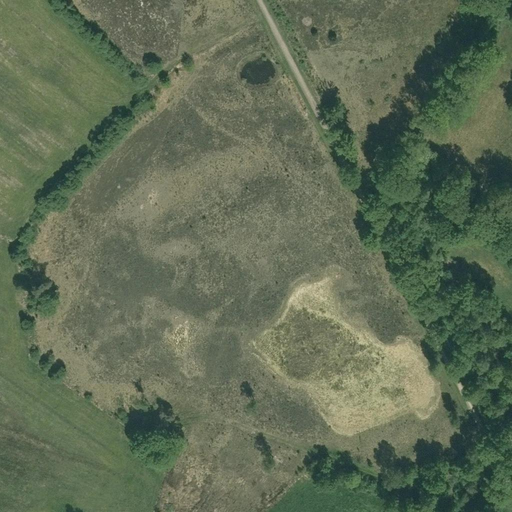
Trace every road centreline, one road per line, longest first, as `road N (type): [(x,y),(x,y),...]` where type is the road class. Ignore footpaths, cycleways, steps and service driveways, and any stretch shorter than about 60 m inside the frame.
road 1 (track): [(511,489),(259,0)]
road 2 (track): [(495,451),(393,480),(210,423),(179,424),(149,439)]
